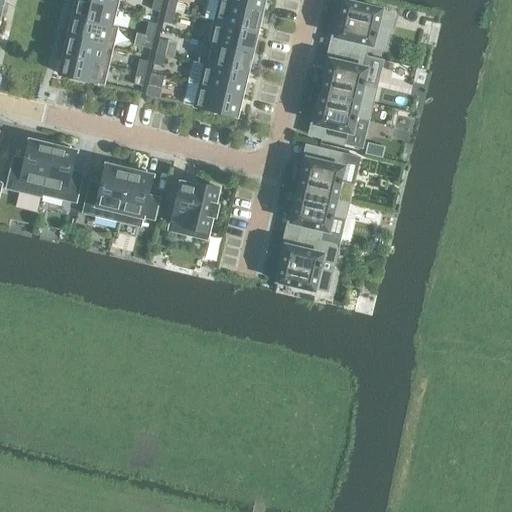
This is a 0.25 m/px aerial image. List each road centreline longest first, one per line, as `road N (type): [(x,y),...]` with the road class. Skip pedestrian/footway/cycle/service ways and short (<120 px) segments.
road 1 (residential): [(273,167),(0,102)]
road 2 (residential): [(314,0),(273,167)]
